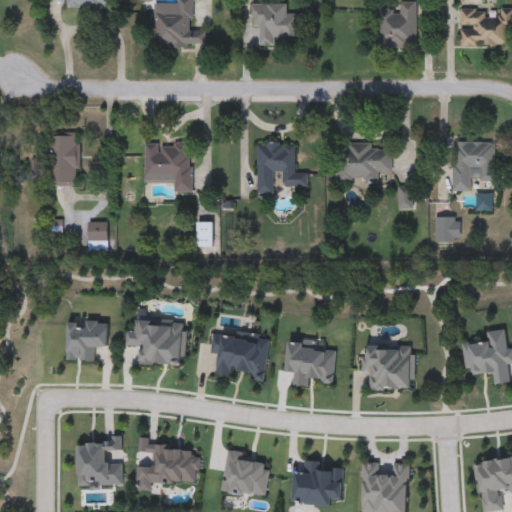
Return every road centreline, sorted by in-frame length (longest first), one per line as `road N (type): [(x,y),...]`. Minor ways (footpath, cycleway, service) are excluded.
road 1 (residential): [(511,94),(75,89),(17,72)]
road 2 (residential): [(511,419),(346,427),(115,398),(51,403)]
